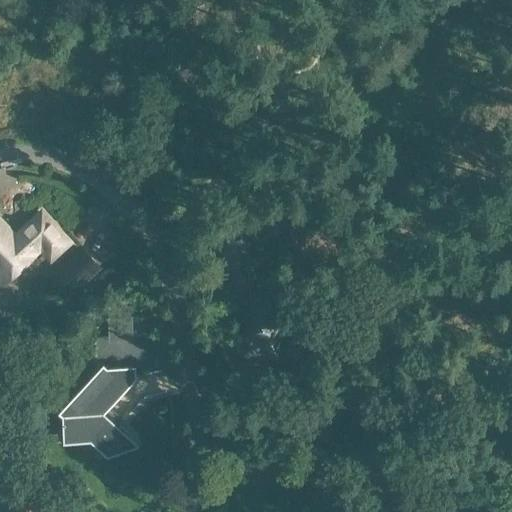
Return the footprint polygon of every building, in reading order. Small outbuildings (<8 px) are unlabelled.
[(10,232),(0,221),(0,279),(4,283),(33,256),(32,256),(40,249),(50,260),(69,243),(42,213),(13,240),(8,234),(10,232)] [(224,269),(223,269),(233,296),(242,293),(247,307),(231,341),(277,361),(298,316),(264,300),(251,260),(250,260),(242,237),(217,246),(224,269)] [(83,250),(55,275),(72,294),(100,268),(83,250)] [(102,365),(57,413),(61,417),(62,434),(84,433),(87,430),(98,440),(94,444),(106,455),(127,449),(128,442),(100,416),(132,381),(132,368),(106,369),(102,365)] [(243,469),(284,480),(289,463),(248,451),(243,469)] [(44,511),(17,496),(7,511),(44,511)]
